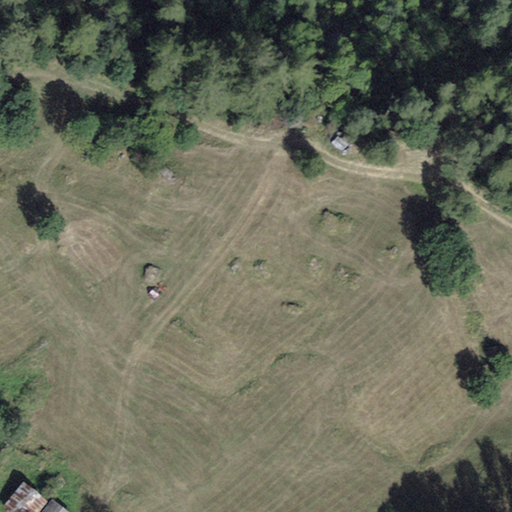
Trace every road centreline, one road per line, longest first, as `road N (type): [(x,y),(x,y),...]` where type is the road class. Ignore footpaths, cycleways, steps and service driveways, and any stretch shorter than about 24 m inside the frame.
road 1 (track): [(277,144),(182,281),(134,316),(110,357),(97,511)]
road 2 (track): [(87,83),(248,140),(384,164),(444,184)]
